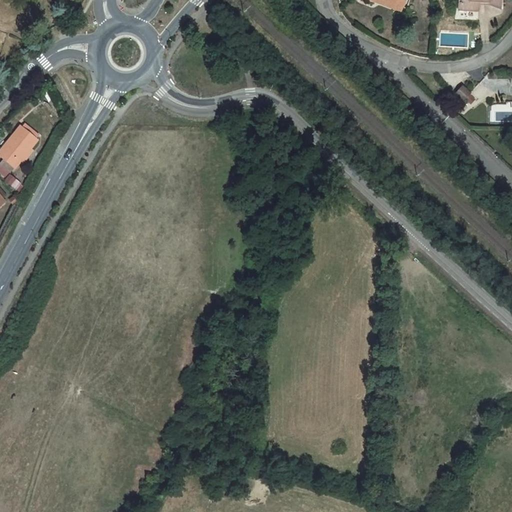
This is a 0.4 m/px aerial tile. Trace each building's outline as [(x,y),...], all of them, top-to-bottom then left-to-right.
[(385,0),(372,0),(372,1),(401,11),(405,0),(403,0),(397,0),(396,3),(385,0)] [(458,0),(458,10),(478,11),(478,4),(478,2),(488,2),(488,4),(500,8),(500,0),(458,0)] [(469,93),(461,86),(455,93),(462,100),(469,93)] [(25,124),(22,127),(36,139),(39,135),(25,124)] [(20,126),(0,151),(0,156),(4,160),(13,168),(14,168),(20,161),(30,149),(37,140),(36,139),(22,127),(20,126)] [(30,149),(20,161),(23,163),(32,151),(30,149)] [(4,160),(0,164),(10,172),(13,168),(4,160)]
